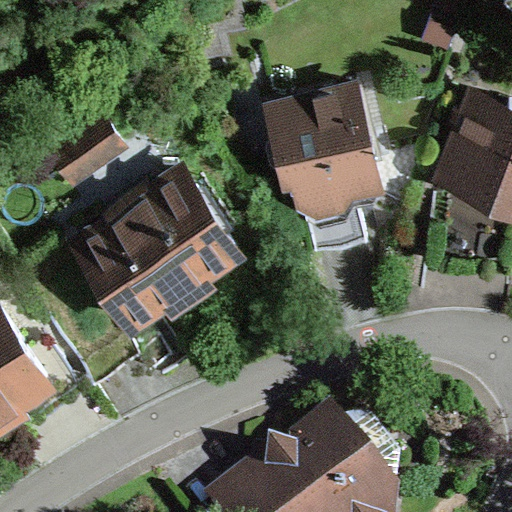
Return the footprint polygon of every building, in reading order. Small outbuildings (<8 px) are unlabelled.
[(381,174),(355,78),(269,101),(287,167),(297,165),(305,195),(318,202),(343,195),(350,182),(355,181),(381,174)] [(506,103),(473,90),(447,158),(475,169),(471,181),(511,197),(511,196),(511,94),(510,94),(506,103)] [(104,107),(59,137),(81,169),(125,139),(104,107)] [(77,232),(134,315),(239,243),(182,160),(152,181),(146,172),(102,202),(108,210),(77,232)] [(318,202),(305,195),(318,248),(369,235),(355,181),(350,182),(343,195),(318,202)] [(495,196),(435,189),(427,253),(487,260),(495,196)] [(91,273),(44,306),(96,379),(143,346),(91,273)] [(0,300),(0,403),(3,402),(49,371),(67,358),(40,318),(21,331),(0,300)] [(49,371),(3,402),(17,423),(63,392),(49,371)] [(253,472),(224,495),(237,511),(391,511),(393,501),(379,484),(379,473),(362,453),(354,452),(335,427),(326,427),(294,451),(270,448),(270,471),(267,473),(253,472)]
